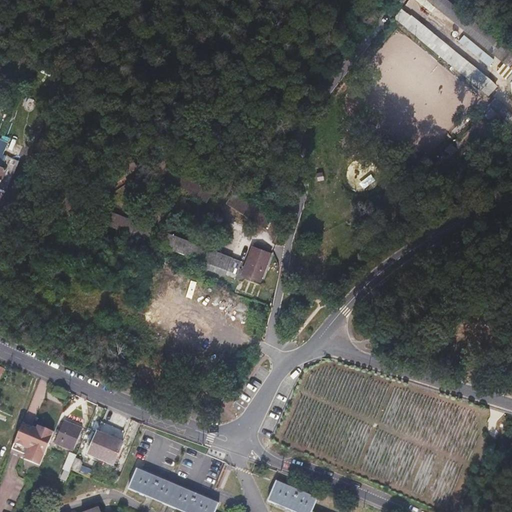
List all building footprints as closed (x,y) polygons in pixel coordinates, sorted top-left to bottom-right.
[(511,52),(506,47),(498,40),(470,18),(448,0),(424,0),(423,1),(430,7),(434,3),(499,56),(507,62),(500,71),(511,81),(511,97),(511,96),(511,52)] [(494,85),(400,8),(394,17),(487,93),(494,85)] [(458,43),(484,64),(490,57),(464,36),(458,43)] [(18,56),(20,51),(11,47),(9,52),(18,56)] [(37,59),(20,51),(18,56),(16,58),(34,66),(37,59)] [(3,138),(0,144),(0,187),(6,190),(16,170),(16,169),(20,161),(4,153),(10,141),(3,138)] [(157,171),(206,203),(214,191),(197,180),(203,172),(170,150),(157,171)] [(130,158),(92,183),(99,194),(138,169),(130,158)] [(226,204),(265,229),(274,216),(234,191),(226,204)] [(275,192),(271,206),(284,210),(289,196),(275,192)] [(154,229),(107,213),(102,225),(150,241),(154,229)] [(98,230),(95,236),(109,242),(112,235),(98,230)] [(242,262),(167,233),(163,246),(207,263),(205,269),(225,277),(227,271),(237,275),(242,262)] [(272,254),(252,246),(241,275),(260,283),(272,254)] [(67,391),(56,386),(54,391),(64,396),(67,391)] [(102,416),(86,454),(114,466),(130,429),(102,416)] [(56,443),(75,450),(83,428),(67,422),(64,421),(56,443)] [(32,426),(31,427),(21,423),(10,454),(24,460),(23,468),(35,472),(53,431),(37,424),(36,428),(32,426)] [(58,480),(63,482),(71,463),(64,460),(60,470),(62,471),(58,480)] [(216,511),(220,504),(137,469),(129,489),(183,511),(216,511)] [(106,485),(114,488),(119,475),(112,472),(106,485)] [(318,497),(277,481),(269,501),(294,511),(315,511),(312,511),(318,497)]
